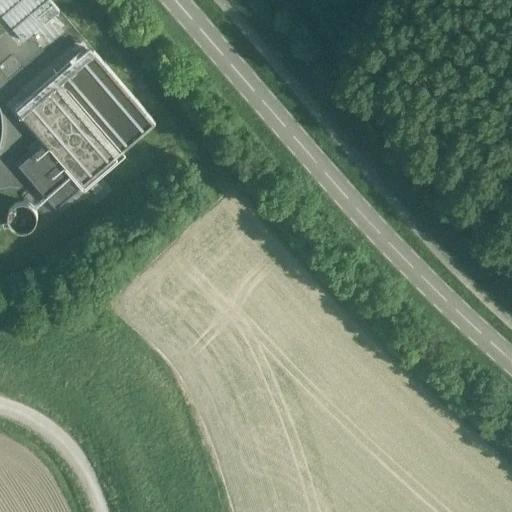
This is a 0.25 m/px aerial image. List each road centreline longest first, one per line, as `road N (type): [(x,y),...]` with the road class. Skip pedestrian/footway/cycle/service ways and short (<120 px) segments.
road 1 (secondary): [(511,355),(272,116),(174,0)]
road 2 (unclassified): [(100,511),(67,447),(40,423),(0,408)]
